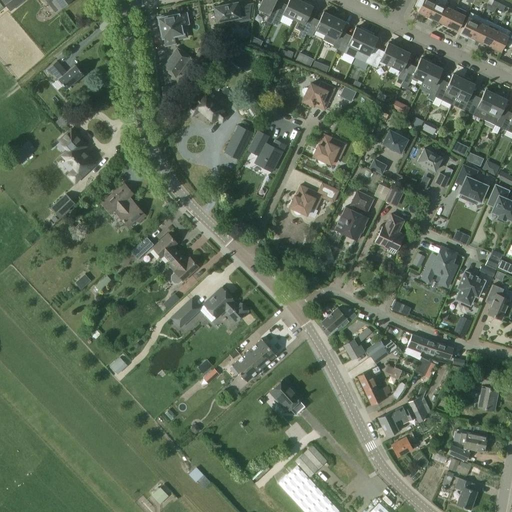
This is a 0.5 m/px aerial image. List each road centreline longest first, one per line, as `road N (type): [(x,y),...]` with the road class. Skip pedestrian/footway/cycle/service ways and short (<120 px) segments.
road 1 (tertiary): [(249,262),(187,203),(152,150),(123,4)]
road 2 (tertiary): [(429,511),(385,472),(296,310)]
road 3 (residential): [(249,262),(315,119)]
road 4 (residential): [(511,359),(378,314)]
road 5 (residential): [(395,24),(511,81)]
